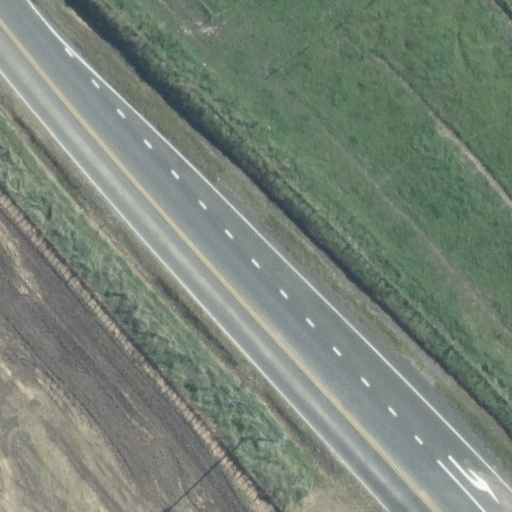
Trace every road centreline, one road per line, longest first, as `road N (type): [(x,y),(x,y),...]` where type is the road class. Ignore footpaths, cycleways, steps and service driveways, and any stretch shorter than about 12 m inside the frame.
road 1 (secondary): [(228,285),(446,445),(505,511)]
road 2 (secondary): [(228,285),(0,15)]
road 3 (secondary): [(440,511),(228,285)]
